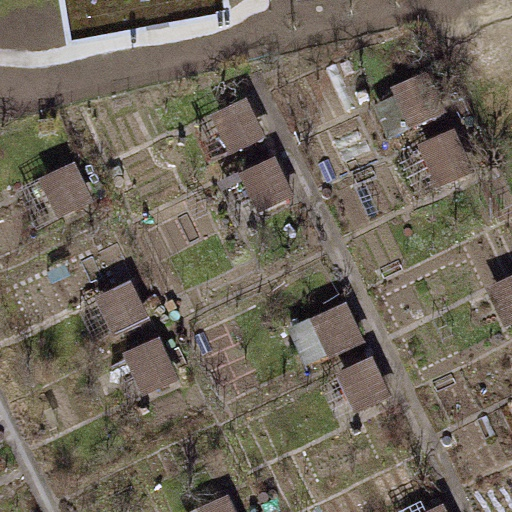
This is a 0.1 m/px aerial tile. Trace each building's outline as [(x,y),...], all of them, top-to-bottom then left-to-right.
[(64,0),(66,11),(129,0),(64,0)] [(282,172),(246,190),(264,226),(300,208),(282,172)] [(136,294),(102,310),(119,345),(152,329),(136,294)] [(336,373),(372,358),(355,317),(319,333),(336,373)] [(147,407),(183,391),(165,350),(128,367),(147,407)] [(379,370),(343,387),(362,427),(398,409),(379,370)]
